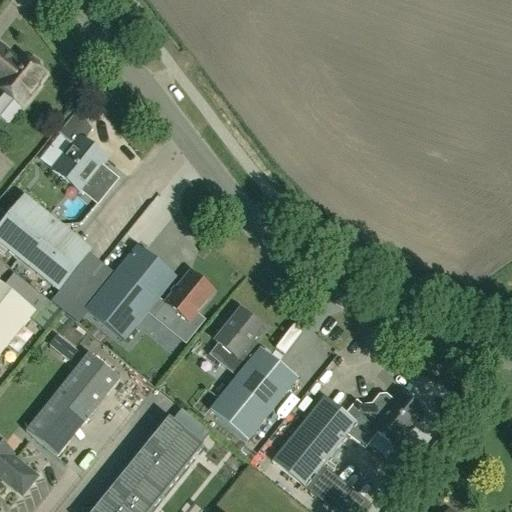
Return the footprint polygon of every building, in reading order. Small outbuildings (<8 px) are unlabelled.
[(29,61),(22,55),(18,61),(1,47),(0,49),(0,79),(1,81),(0,82),(0,88),(21,106),(22,104),(26,103),(31,98),(31,93),(46,75),(39,69),(40,67),(40,63),(34,59),(30,59),(29,61)] [(93,131),(78,111),(60,134),(74,145),(53,171),(81,194),(82,192),(98,205),(119,180),(102,166),(107,159),(85,141),(93,131)] [(0,226),(0,240),(61,291),(72,300),(102,264),(91,254),(23,199),(0,226)] [(125,342),(176,279),(138,247),(86,311),(125,342)] [(214,293),(191,273),(166,305),(189,324),(214,293)] [(0,356),(36,312),(0,282),(0,356)] [(298,380),(261,349),(256,355),(247,348),(263,329),(241,311),(216,342),(219,345),(211,356),(238,378),(211,412),(248,442),(298,380)] [(199,315),(190,324),(206,341),(215,332),(199,315)] [(58,458),(121,380),(89,354),(26,433),(58,458)] [(328,358),(313,376),(351,406),(365,387),(328,358)] [(378,434),(396,449),(424,415),(411,404),(410,397),(403,398),(399,395),(384,414),(372,405),(363,406),(357,401),(345,416),(325,399),(273,462),(334,511),(369,511),(373,508),(323,467),(348,436),(365,450),(378,434)] [(151,511),(204,447),(169,418),(95,509),(82,510),(81,511),(151,511)] [(271,460),(286,440),(276,433),(261,453),(271,460)] [(14,455),(0,443),(0,477),(23,496),(38,478),(12,457),(14,455)]
